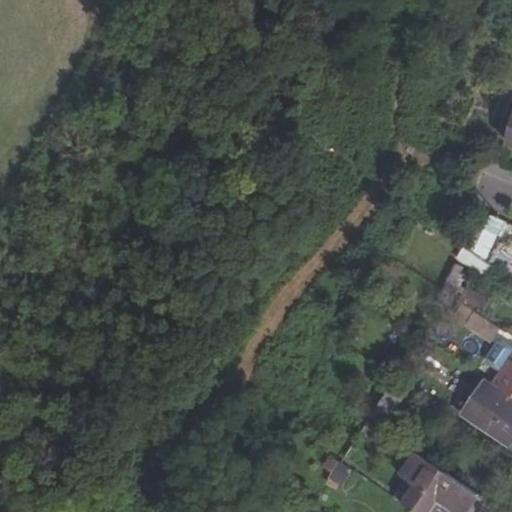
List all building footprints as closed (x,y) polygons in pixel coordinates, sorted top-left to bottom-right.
[(503,255),(511,238),(511,223),(478,211),(468,233),(503,255)] [(496,266),(503,255),(468,233),(463,244),(496,266)] [(490,277),(496,266),(463,244),(457,257),(490,277)] [(475,275),(455,263),(443,290),(459,300),(460,298),(482,312),(490,300),(467,285),(468,282),(470,283),(475,275)] [(496,344),(506,331),(475,311),(466,324),(496,344)] [(511,358),(495,384),(511,394),(511,358)] [(417,406),(424,398),(395,379),(390,386),(405,397),(417,406)] [(511,439),(511,399),(487,382),(466,413),(509,443),(511,439)] [(388,421),(405,397),(390,386),(375,411),(388,421)] [(388,421),(375,411),(369,420),(383,430),(388,421)] [(460,511),(467,511),(479,494),(416,452),(402,472),(417,484),(404,504),(415,511),(430,511),(440,498),(460,511)] [(353,471),(342,463),(333,478),(343,486),(353,471)]
